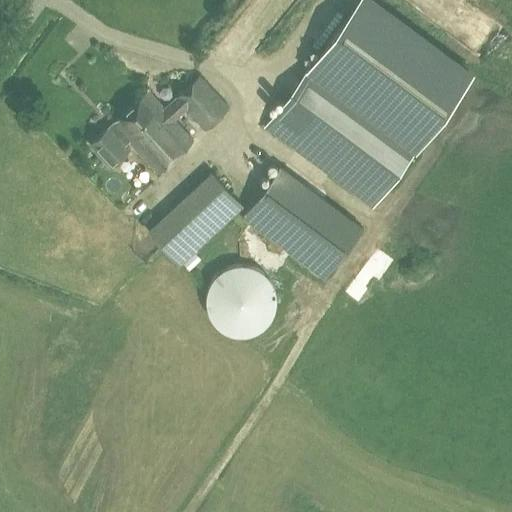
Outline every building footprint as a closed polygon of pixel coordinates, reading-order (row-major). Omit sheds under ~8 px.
[(341,182),(373,206),(473,71),(375,0),(357,0),(265,126),(341,182)] [(133,145),(158,172),(193,140),(174,119),(186,108),(205,129),(229,107),(199,74),(175,96),(175,97),(164,108),(147,89),(112,122),(112,123),(90,144),(111,166),(133,145)] [(242,216),(325,277),(361,227),(279,166),(242,216)] [(150,191),(128,172),(112,190),(134,209),(150,191)] [(149,230),(179,263),(242,205),(211,172),(149,230)] [(205,297),(205,300),(205,303),(206,306),(207,309),(208,312),(210,315),(211,318),(213,320),(216,323),(218,325),(221,327),(223,329),(226,330),(229,331),(232,332),(235,333),(239,333),(242,334),(245,333),(248,333),(251,332),(254,331),(257,330),(260,328),(263,327),(265,325),(268,322),(270,320),(272,317),(273,315),(275,312),(276,309),(277,306),(278,303),(278,299),(278,296),(278,293),(277,290),(276,287),(275,284),(274,281),(273,278),(271,275),(269,273),(267,271),(264,269),(262,267),(259,265),(256,264),(253,263),(250,262),(247,261),(244,261),(241,261),(238,261),(235,261),(232,262),(229,263),(226,264),(223,265),(220,267),(218,269),(216,271),(214,274),(212,276),(210,279),(208,281),(207,284),(206,287),(206,290),(205,294),(205,297)]
